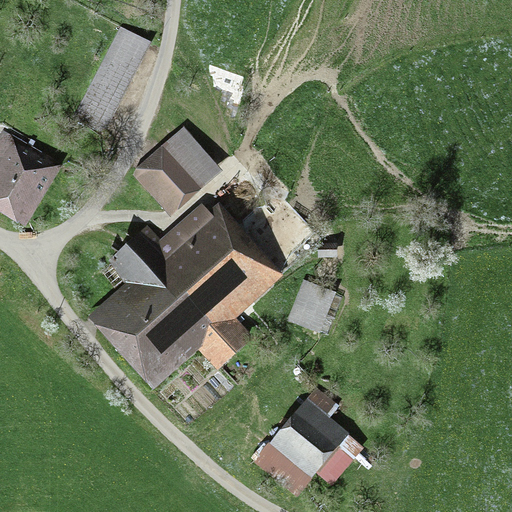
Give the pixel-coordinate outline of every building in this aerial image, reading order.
[(76,117),(103,131),(150,44),(123,29),(76,117)] [(137,169),(168,205),(213,165),(182,130),(137,169)] [(0,157),(0,163),(2,165),(0,168),(0,209),(18,220),(47,170),(54,174),(60,165),(12,137),(0,157)] [(146,229),(110,260),(139,293),(108,319),(152,369),(192,334),(218,363),(248,337),(223,308),(261,274),(202,206),(159,243),(146,229)] [(311,248),(299,243),(295,253),(308,258),(311,248)] [(294,313),(322,326),(339,289),(311,277),(294,313)] [(314,461),(329,475),(359,442),(313,401),(258,461),(289,489),(314,461)]
